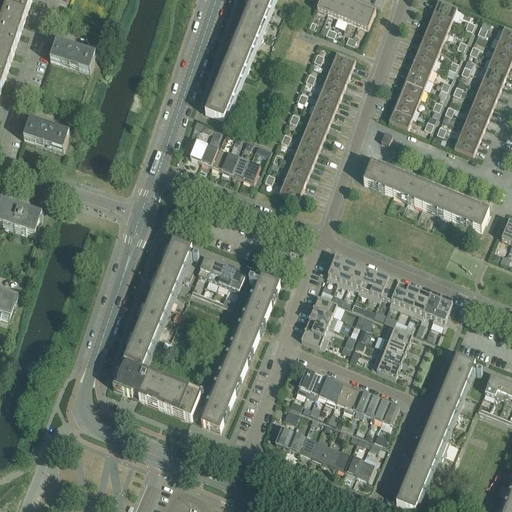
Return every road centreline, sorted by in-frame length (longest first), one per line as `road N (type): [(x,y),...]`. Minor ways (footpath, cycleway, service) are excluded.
road 1 (residential): [(282,349),(413,403),(415,417),(377,511)]
road 2 (tertiary): [(88,421),(93,367),(143,216)]
road 3 (residential): [(320,240),(511,319)]
road 4 (tertiary): [(157,174),(215,0)]
road 5 (residential): [(157,174),(320,240)]
road 6 (residential): [(143,216),(3,171)]
road 7 (residential): [(373,511),(258,465),(249,454)]
road 8 (residential): [(484,178),(363,125)]
road 9 (residential): [(363,125),(405,0)]
road 10 (residential): [(320,240),(363,125)]
